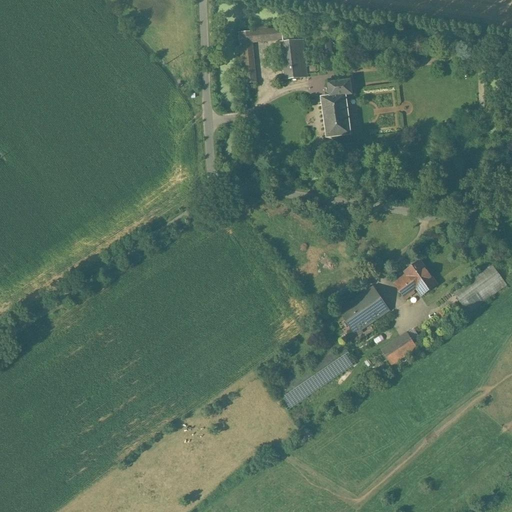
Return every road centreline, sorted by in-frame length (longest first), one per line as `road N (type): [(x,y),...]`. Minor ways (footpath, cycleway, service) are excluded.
road 1 (residential): [(223,185),(414,206),(511,205)]
road 2 (residential): [(223,185),(0,341)]
road 3 (residential): [(202,0),(210,152),(223,185)]
